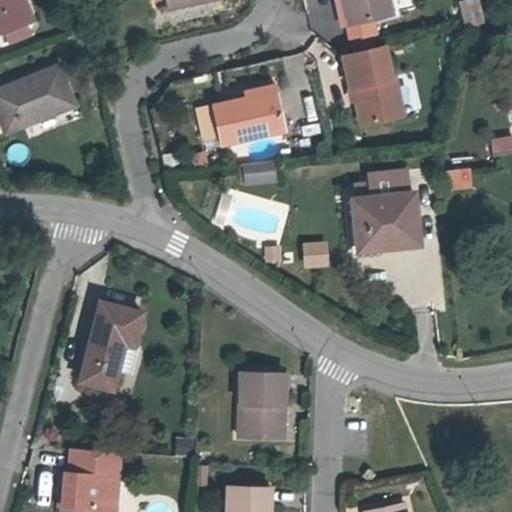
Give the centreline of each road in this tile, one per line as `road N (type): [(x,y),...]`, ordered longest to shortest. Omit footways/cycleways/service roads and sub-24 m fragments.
road 1 (residential): [(270,0),(257,32),(178,58),(149,80),(133,123),(154,231)]
road 2 (residential): [(0,482),(72,211)]
road 3 (unclassified): [(154,231),(332,349)]
road 4 (unclassified): [(332,349),(419,377),(511,376)]
road 5 (residential): [(318,511),(332,349)]
